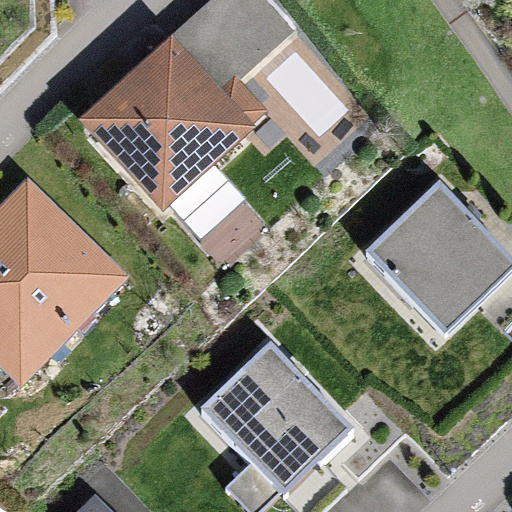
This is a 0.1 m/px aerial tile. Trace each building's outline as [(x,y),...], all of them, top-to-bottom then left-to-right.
[(343,52),(289,0),(272,0),(230,43),(293,104),(343,52)] [(313,149),(221,57),(133,144),(226,236),(313,149)] [(511,379),(511,225),(466,186),(387,278),(509,383),(511,379)] [(183,298),(80,191),(0,267),(0,342),(65,411),(183,298)] [(375,438),(278,343),(212,410),(309,505),(375,438)]
